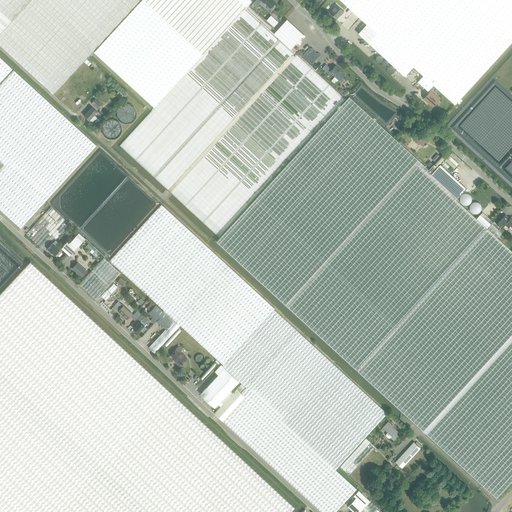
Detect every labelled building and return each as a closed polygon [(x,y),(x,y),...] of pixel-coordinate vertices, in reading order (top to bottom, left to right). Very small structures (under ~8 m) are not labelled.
[(0,0),(0,44),(53,93),(138,0),(0,0)] [(141,0),(131,12),(94,52),(131,85),(131,86),(154,106),(245,7),(252,1),(250,0),(141,0)] [(344,11),(339,6),(342,3),(339,0),(336,3),(336,4),(330,11),(337,18),(341,13),(342,14),(344,11)] [(340,0),(346,5),(352,11),(353,12),(358,7),(365,13),(360,18),(364,22),(366,24),(369,20),(385,34),(382,38),(377,33),(368,43),(385,58),(436,0),(340,0)] [(511,0),(436,0),(385,58),(404,76),(413,66),(423,75),(433,85),(455,104),(483,72),(511,40),(511,0)] [(271,15),(266,20),(274,27),(278,22),(271,15)] [(287,19),(274,33),(290,49),(304,34),(287,19)] [(361,30),(358,33),(368,43),(377,33),(382,38),(385,34),(369,20),(366,24),(364,22),(359,28),(361,30)] [(0,81),(12,68),(0,56),(0,81)] [(330,72),(339,80),(342,82),(344,80),(342,77),(345,74),(336,66),(330,72)] [(0,159),(5,164),(0,169),(0,209),(21,229),(56,190),(97,145),(58,109),(14,69),(0,83),(0,159)] [(423,75),(418,81),(428,91),(433,85),(423,75)] [(340,87),(338,90),(344,96),(348,91),(346,89),(344,90),(340,87)] [(433,106),(439,98),(430,90),(424,98),(433,106)] [(219,238),(216,241),(331,346),(358,371),(497,498),(510,483),(511,481),(511,251),(496,237),(501,232),(499,230),(491,224),(487,228),(476,218),(455,200),(457,198),(431,174),(427,170),(429,169),(349,96),(346,99),(331,116),(311,138),(256,197),(254,200),(219,238)] [(97,108),(101,104),(95,98),(91,103),(97,108)] [(97,112),(92,107),(84,115),(89,119),(93,122),(97,117),(95,115),(97,112)] [(413,139),(419,144),(420,143),(423,147),(425,145),(428,142),(424,138),(419,134),(414,138),(413,139)] [(414,138),(411,135),(406,141),(409,144),(413,139),(414,138)] [(466,188),(440,164),(433,172),(459,196),(466,188)] [(492,202),(493,201),(490,197),(489,198),(483,193),(478,199),(487,208),(491,203),(492,204),(492,203),(492,202)] [(110,259),(109,260),(131,280),(163,309),(180,325),(199,342),(223,364),(222,365),(239,381),(242,383),(237,388),(246,396),(223,421),(249,444),(271,465),(321,511),(335,511),(357,489),(335,469),(358,444),(387,413),(361,388),(331,361),(325,355),(280,313),(245,281),(217,256),(217,255),(188,229),(186,227),(161,203),(134,233),(131,236),(129,238),(110,259)] [(32,239),(40,247),(52,234),(57,239),(70,224),(51,207),(26,234),(32,239)] [(482,212),(476,218),(487,228),(491,224),(493,222),(482,212)] [(511,218),(510,217),(509,218),(505,214),(496,223),(501,228),(505,224),(511,230),(511,218)] [(79,232),(76,235),(83,241),(85,238),(79,232)] [(70,256),(83,241),(76,235),(70,242),(67,240),(61,248),(70,256)] [(54,255),(55,254),(57,256),(62,251),(57,246),(59,244),(56,240),(53,243),(53,242),(47,249),(54,255)] [(90,242),(85,247),(96,257),(101,253),(90,242)] [(96,299),(120,272),(104,258),(92,271),(80,284),(96,299)] [(0,511),(291,511),(296,508),(131,354),(30,259),(0,292),(0,511)] [(82,276),(87,271),(78,262),(72,268),(79,274),(79,273),(82,276)] [(106,300),(118,287),(113,282),(101,296),(106,300)] [(118,301),(114,306),(118,310),(117,311),(126,319),(130,315),(131,314),(132,313),(131,312),(123,305),(118,301)] [(163,309),(163,310),(156,304),(153,308),(148,313),(165,329),(148,347),(154,353),(180,325),(163,309)] [(132,313),(131,314),(133,315),(136,319),(142,313),(138,309),(134,314),(132,313)] [(139,321),(134,327),(138,331),(140,329),(143,332),(147,328),(145,326),(148,324),(147,324),(145,322),(146,322),(148,319),(142,313),(136,319),(139,321)] [(180,365),(187,358),(180,351),(182,349),(178,346),(170,355),(177,360),(176,362),(180,365)] [(218,374),(200,394),(215,407),(218,404),(220,406),(219,408),(214,413),(219,417),(223,421),(246,396),(237,388),(233,393),(230,391),(239,381),(222,365),(221,364),(215,371),(218,374)] [(390,437),(393,440),(395,439),(396,437),(400,433),(392,426),(392,425),(388,421),(382,427),(387,432),(386,433),(386,435),(389,438),(390,437)] [(366,437),(340,466),(349,474),(375,446),(366,437)] [(420,447),(417,444),(413,441),(411,444),(395,461),(402,468),(420,447)] [(345,504),(353,511),(354,511),(382,511),(358,490),(357,492),(353,495),(356,497),(352,502),(349,500),(345,504)]
